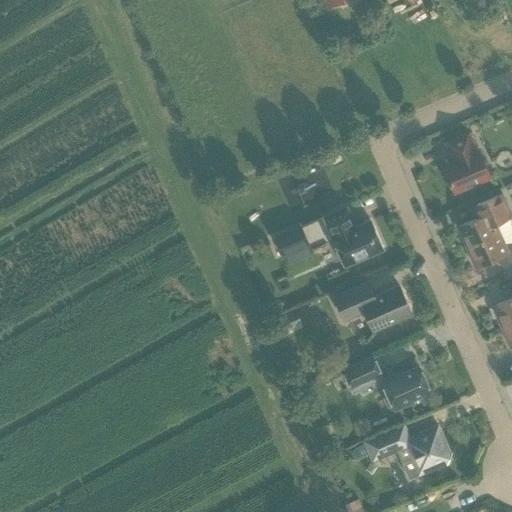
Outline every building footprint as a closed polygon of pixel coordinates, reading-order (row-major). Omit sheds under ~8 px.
[(491,178),(479,152),(477,152),(469,134),(447,143),(455,162),(443,167),(449,181),(449,182),(450,185),(451,185),(455,194),(491,178)] [(320,169),(302,172),(305,189),(284,193),(287,210),(326,203),(320,169)] [(500,233),(496,224),(511,217),(511,215),(503,194),(477,205),(482,217),(458,227),(467,248),(500,233)] [(324,218),(345,267),(384,250),(371,221),(356,227),(347,207),(324,218)] [(310,244),(302,226),(275,238),(283,257),(310,244)] [(511,242),(505,244),(500,233),(467,248),(476,268),(500,258),(505,269),(511,265),(511,242)] [(400,286),(374,297),(367,282),(334,296),(345,321),(365,312),(374,332),(412,315),(400,286)] [(511,323),(511,298),(493,307),(502,328),(511,323)] [(511,323),(502,328),(511,348),(511,347),(511,323)] [(352,388),(382,376),(374,357),(344,370),(352,388)] [(395,411),(414,402),(413,400),(431,393),(420,367),(395,377),(394,375),(382,381),(388,395),(385,398),(389,407),(394,407),(395,411)] [(410,438),(404,425),(365,442),(374,461),(397,450),(410,479),(419,475),(445,464),(448,465),(453,453),(450,451),(439,426),(410,438)]
